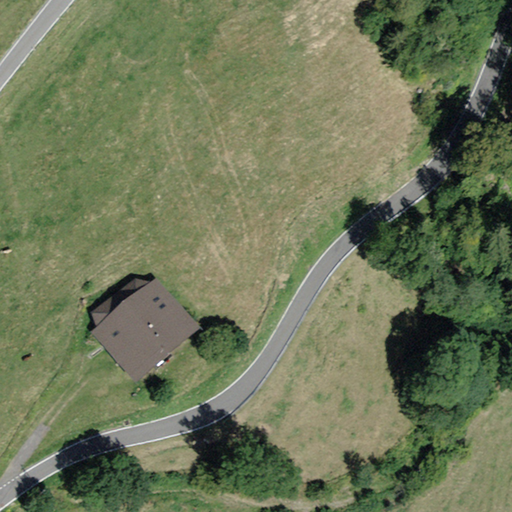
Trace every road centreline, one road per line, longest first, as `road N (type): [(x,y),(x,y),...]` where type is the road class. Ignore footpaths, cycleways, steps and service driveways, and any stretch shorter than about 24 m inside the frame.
road 1 (unclassified): [(511,8),(480,101),(449,156),(347,240),(231,399),(187,422),(101,442),(0,498)]
road 2 (track): [(98,364),(17,461),(9,477),(15,488)]
